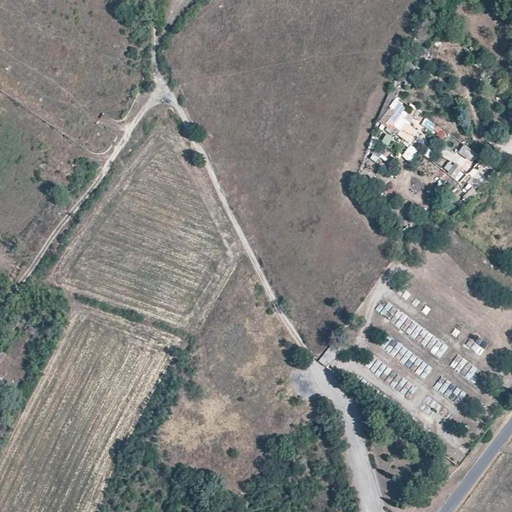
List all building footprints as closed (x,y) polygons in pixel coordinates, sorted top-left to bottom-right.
[(403,97),(419,64),(407,58),(392,92),(403,97)] [(402,116),(391,108),(380,122),(391,130),(402,116)] [(409,144),(418,132),(406,123),(397,135),(409,144)] [(394,137),(385,131),(379,140),(388,146),(394,137)] [(410,163),(418,151),(410,145),(402,158),(410,163)] [(464,145),(457,153),(467,161),(463,166),(466,168),(477,155),(464,145)] [(456,179),(463,170),(451,161),(444,170),(456,179)] [(470,340),(466,346),(475,352),(479,346),(470,340)] [(439,358),(446,350),(439,343),(431,350),(439,358)] [(327,367),(340,351),(331,344),(319,361),(327,367)]
